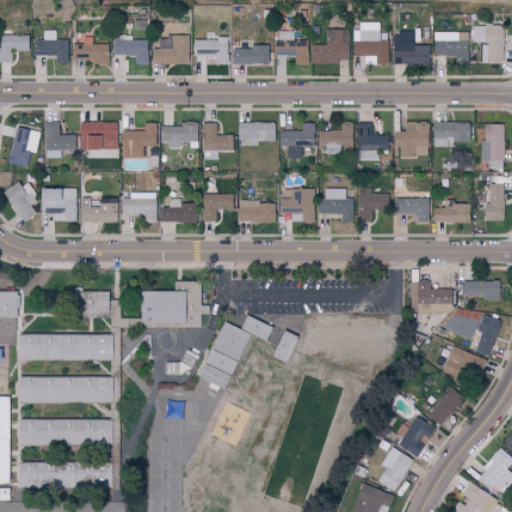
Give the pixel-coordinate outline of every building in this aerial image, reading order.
[(390,63),(390,31),(381,31),(381,20),(361,21),(361,29),(355,29),(355,55),(366,54),(366,63),(390,63)] [(483,61),(505,61),(505,24),(477,24),(476,41),(484,41),(483,61)] [(341,62),(341,57),(351,58),(351,28),(328,27),(328,43),(315,43),(314,62),(341,62)] [(57,61),(70,62),(70,39),(57,38),(57,29),(45,29),(45,38),(36,38),(36,54),(57,54),(57,61)] [(310,38),(296,39),(295,29),(281,29),(281,39),(276,39),(277,55),(297,54),(298,63),(311,63),(310,38)] [(395,63),(431,63),(431,44),(415,44),(415,31),(395,31),(395,63)] [(471,63),(470,31),(435,31),(436,54),(457,54),(457,63),(471,63)] [(231,36),(215,36),(215,32),(207,32),(207,38),(195,38),(195,55),(217,55),(217,62),(230,62),(231,36)] [(31,33),(0,33),(0,61),(14,61),(14,49),(31,49),(31,33)] [(155,62),(191,62),(192,35),(161,34),(160,47),(155,47),(155,62)] [(150,62),(150,38),(134,38),(134,36),(115,36),(115,54),(137,53),(138,62),(150,62)] [(74,58),(96,58),(96,62),(112,62),(111,43),(90,43),(90,42),(74,43),(74,58)] [(271,62),(271,43),(253,44),(253,47),(234,48),(235,62),(271,62)] [(120,147),(119,120),(82,121),(83,148),(120,147)] [(163,125),(163,140),(171,140),(171,147),(182,147),(182,140),(200,140),(200,120),(184,120),(184,125),(163,125)] [(278,141),(277,120),(241,121),(241,136),(247,136),(247,142),(278,141)] [(402,155),(431,155),(431,121),(407,120),(407,130),(397,130),(397,145),(402,145),(402,155)] [(455,146),(455,139),(472,140),(472,121),(436,120),(435,145),(455,146)] [(77,133),(61,134),(61,121),(47,121),(47,157),(63,157),(63,149),(78,149),(77,133)] [(146,156),(145,145),(159,145),(159,121),(146,122),(146,129),(124,130),(124,156),(146,156)] [(321,145),(328,145),(328,152),(355,151),(355,121),(343,121),(343,129),(320,129),(321,145)] [(359,121),(360,157),(378,157),(378,151),(391,150),(390,134),(373,134),(373,121),(359,121)] [(219,134),(219,122),(205,122),(205,158),(220,158),(220,149),(234,149),(234,133),(219,134)] [(282,130),(282,145),(290,145),(290,156),(304,156),(304,145),(316,145),(316,122),(304,122),(304,129),(282,130)] [(506,123),(488,122),(487,138),(483,138),(483,160),(491,160),(491,167),(505,167),(506,123)] [(32,150),(38,151),(42,130),(18,126),(11,162),(29,165),(32,150)] [(44,209),(28,182),(23,185),(20,181),(5,189),(24,221),(44,209)] [(505,182),(491,183),(491,201),(487,201),(488,219),(506,219),(505,182)] [(373,220),(374,208),(391,208),(391,192),(372,192),(372,186),(360,186),(359,220),(373,220)] [(79,187),(44,187),(44,212),(55,212),(55,220),(78,220),(79,187)] [(283,211),(293,212),(293,219),(315,220),(316,188),(283,187),(283,211)] [(347,188),(326,187),(326,196),(321,196),(321,212),(343,212),(343,220),(355,220),(355,197),(347,197),(347,188)] [(124,197),(124,213),(146,213),(147,221),(159,221),(158,191),(132,191),(132,197),(124,197)] [(204,220),(219,220),(218,208),(235,208),(235,193),(204,193),(204,220)] [(83,221),(120,221),(120,197),(83,196),(83,221)] [(431,197),(397,196),(396,212),(418,212),(418,219),(431,220),(431,197)] [(182,197),(171,198),(171,206),(163,206),(163,222),(200,221),(200,202),(182,202),(182,197)] [(241,220),(278,220),(278,200),(241,200),(241,220)] [(472,202),(454,202),(454,206),(436,206),(435,220),(472,221),(472,202)] [(485,293),(485,298),(502,298),(501,279),(465,280),(466,294),(485,293)] [(144,290),(144,323),(204,323),(204,312),(210,312),(210,304),(204,304),(204,280),(176,280),(176,290),(144,290)] [(412,280),(413,312),(454,312),(453,287),(431,287),(431,280),(412,280)] [(0,289),(0,315),(20,315),(19,289),(0,289)] [(22,359),(115,358),(115,343),(122,343),(122,326),(142,326),(142,317),(122,317),(122,298),(111,298),(111,290),(78,290),(78,316),(112,316),(112,333),(22,333),(22,359)] [(243,327),(269,339),(275,325),(249,313),(243,327)] [(477,350),(492,354),(502,319),(485,314),(480,330),(483,331),(477,350)] [(216,349),(243,359),(253,331),(226,321),(216,349)] [(488,357),(453,346),(444,373),(464,379),(467,369),(483,374),(488,357)] [(202,376),(228,387),(240,360),(214,348),(202,376)] [(121,402),(122,384),(116,384),(116,376),(22,374),(21,401),(121,402)] [(429,414),(443,424),(465,395),(451,384),(429,414)] [(0,394),(0,481),(12,482),(11,395),(0,394)] [(403,422),(399,431),(405,434),(399,445),(421,456),(436,425),(417,415),(412,426),(403,422)] [(115,444),(115,418),(22,417),(21,444),(115,444)] [(380,481),(399,490),(414,456),(391,446),(383,463),(387,465),(380,481)] [(511,460),(511,454),(500,446),(480,476),(502,491),(511,475),(511,472),(506,469),(511,460)] [(21,460),(22,486),(102,486),(102,460),(21,460)] [(388,511),(395,494),(364,482),(352,511),(388,511)] [(454,511),(497,511),(503,500),(472,484),(463,502),(459,500),(453,511),(454,511)] [(0,498),(12,499),(12,487),(0,486),(0,498)]
